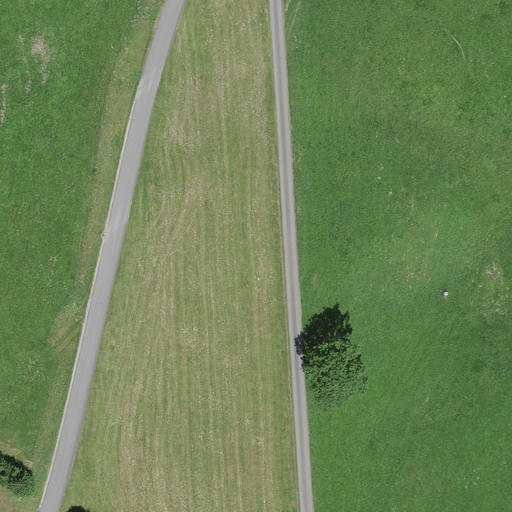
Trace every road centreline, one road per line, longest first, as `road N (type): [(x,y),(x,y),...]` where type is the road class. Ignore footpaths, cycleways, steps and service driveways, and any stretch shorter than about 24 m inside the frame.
road 1 (unclassified): [(177,0),(139,127),(50,511)]
road 2 (track): [(275,0),(307,511)]
